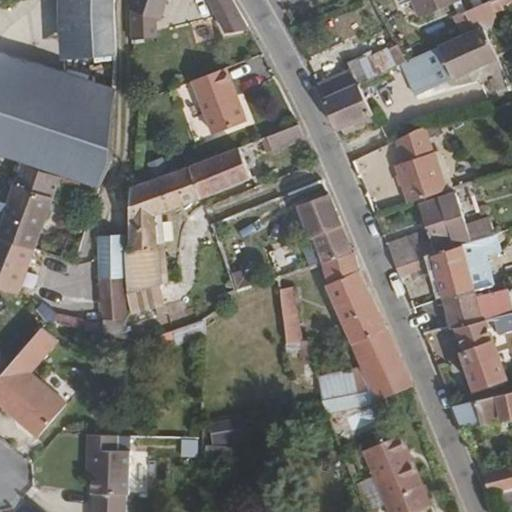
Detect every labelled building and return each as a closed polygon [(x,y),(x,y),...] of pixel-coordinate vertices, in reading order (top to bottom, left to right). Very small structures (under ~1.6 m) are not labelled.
[(79,54),(77,2),(76,0),(60,0),(62,55),(79,54)] [(115,34),(114,2),(87,0),(76,0),(77,2),(79,54),(89,53),(112,52),(115,51),(115,34)] [(166,0),(130,0),(129,7),(131,10),(131,38),(156,36),(156,18),(161,19),(166,0)] [(247,28),(231,0),(207,0),(226,32),(247,28)] [(504,53),(491,24),(495,22),(492,14),(500,10),(499,5),(507,0),(492,0),(468,12),(475,30),(404,59),(398,62),(412,95),(446,81),(504,53)] [(453,0),(411,0),(412,2),(418,16),(453,0)] [(196,27),(195,16),(194,15),(167,19),(166,29),(168,30),(196,27)] [(404,59),(395,42),(387,46),(395,64),(398,62),(404,59)] [(114,76),(114,53),(115,51),(112,52),(89,53),(91,76),(93,77),(114,76)] [(111,160),(113,104),(104,103),(105,85),(0,52),(0,152),(23,161),(62,173),(99,185),(111,160)] [(371,113),(357,84),(367,78),(357,58),(348,62),(351,68),(318,84),(324,96),(323,98),(331,117),(334,126),(336,128),(371,113)] [(247,119),(233,84),(225,65),(191,79),(214,133),(247,119)] [(113,104),(114,79),(105,80),(105,85),(104,103),(113,104)] [(262,152),(303,136),(298,123),(256,139),(262,152)] [(396,150),(420,137),(423,137),(420,127),(393,140),(396,150)] [(447,188),(435,151),(429,153),(423,137),(420,137),(396,150),(400,162),(394,164),(407,202),(447,188)] [(251,176),(240,146),(188,166),(200,198),(251,176)] [(0,190),(12,195),(23,161),(0,152),(0,190)] [(0,236),(37,249),(62,173),(23,161),(12,195),(0,230),(0,236)] [(167,280),(162,212),(190,202),(200,198),(188,166),(132,187),(132,209),(132,221),(132,235),(129,287),(128,312),(161,304),(159,282),(167,280)] [(340,225),(341,222),(329,193),(299,204),(306,221),(312,240),(316,238),(322,259),(322,262),(342,255),(350,251),(340,225)] [(462,222),(460,219),(453,194),(421,203),(428,231),(432,241),(434,247),(452,242),(454,244),(454,248),(458,247),(461,246),(461,242),(478,237),(490,232),(486,218),(483,216),(462,222)] [(132,221),(132,209),(116,210),(116,235),(127,235),(127,221),(132,221)] [(493,244),(490,232),(478,237),(481,249),(493,244)] [(428,257),(424,243),(421,236),(419,233),(386,244),(396,267),(411,261),(428,257)] [(123,288),(127,235),(116,235),(101,237),(99,317),(101,319),(102,318),(125,319),(123,288)] [(0,284),(20,292),(37,249),(0,236),(0,284)] [(490,286),(481,249),(478,237),(461,242),(461,246),(458,247),(454,248),(436,254),(431,256),(432,260),(434,265),(452,325),(481,318),(476,299),(480,297),(478,290),(490,286)] [(436,254),(434,247),(432,241),(424,243),(428,257),(431,256),(436,254)] [(412,384),(359,271),(353,252),(350,251),(342,255),(322,262),(327,283),(325,284),(361,363),(372,388),(377,397),(412,384)] [(256,282),(252,272),(243,275),(241,270),(229,273),(234,288),(256,282)] [(301,341),(296,308),(292,287),(278,289),(285,344),(301,341)] [(511,312),(511,308),(508,291),(506,289),(480,297),(476,299),(481,318),(484,318),(487,318),(493,317),(511,312)] [(511,330),(511,312),(493,317),(498,334),(511,330)] [(507,378),(484,318),(481,318),(452,325),(476,390),(507,378)] [(66,402),(30,371),(57,339),(42,325),(0,374),(0,398),(2,397),(24,417),(21,421),(37,436),(66,402)] [(372,388),(361,363),(315,373),(321,400),(322,397),(372,388)] [(511,416),(511,391),(453,406),(463,429),(511,416)] [(24,417),(2,397),(0,398),(0,402),(21,421),(24,417)] [(123,493),(124,450),(112,449),(112,434),(81,433),(81,448),(87,448),(86,477),(86,492),(123,493)] [(425,488),(409,451),(401,433),(364,450),(388,504),(425,488)] [(511,487),(511,467),(482,474),(489,493),(511,487)]
